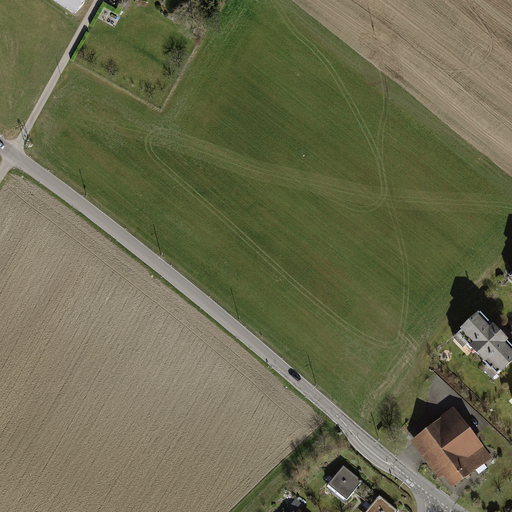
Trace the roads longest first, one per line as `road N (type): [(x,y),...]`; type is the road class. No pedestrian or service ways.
road 1 (tertiary): [(0,144),(243,335),(436,501)]
road 2 (track): [(100,0),(0,177)]
